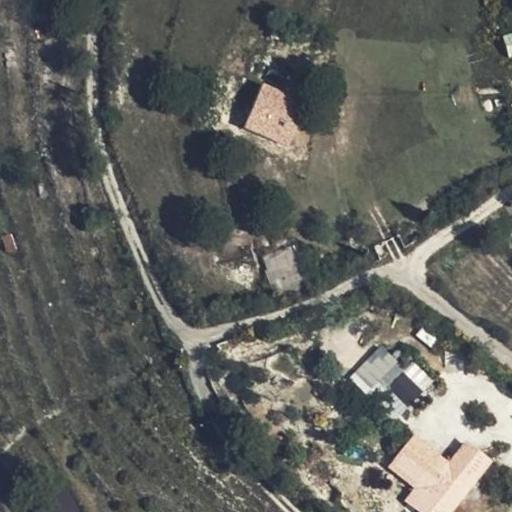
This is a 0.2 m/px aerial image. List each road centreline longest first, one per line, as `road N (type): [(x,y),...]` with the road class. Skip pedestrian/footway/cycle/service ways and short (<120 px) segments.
road 1 (track): [(410,275),(388,275),(201,342),(179,335),(157,300),(98,147),(97,0)]
road 2 (track): [(511,190),(424,251),(410,275)]
